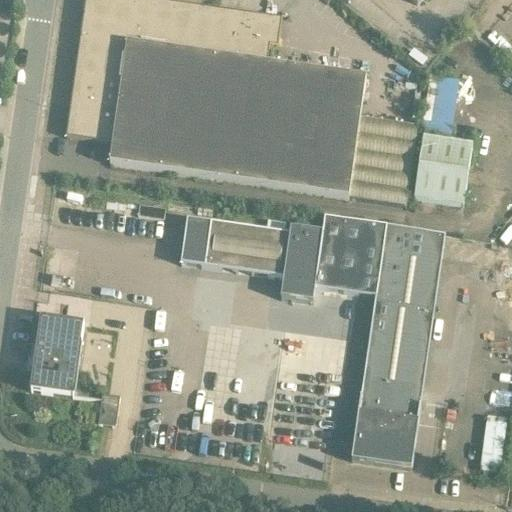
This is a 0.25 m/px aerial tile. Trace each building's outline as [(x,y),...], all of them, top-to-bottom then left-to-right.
[(68,141),(115,148),(112,168),(407,210),(418,131),(362,122),(368,83),(348,80),(270,69),(268,68),(276,21),(128,0),(88,0),(82,42),(68,141)] [(452,138),(460,86),(433,82),(424,134),(452,138)] [(465,210),(474,149),(424,142),(416,203),(465,210)] [(327,224),(324,239),(317,293),(378,302),(363,402),(353,465),(413,474),(447,241),(368,230),(327,224)] [(317,293),(324,239),(292,235),(292,239),(189,225),(183,269),(285,284),(283,304),(314,309),(317,293)] [(41,323),(36,359),(32,396),(75,401),(86,328),(41,323)] [(350,365),(348,382),(365,384),(367,367),(350,365)] [(121,401),(118,401),(104,399),(103,407),(100,429),(117,431),(121,401)]
